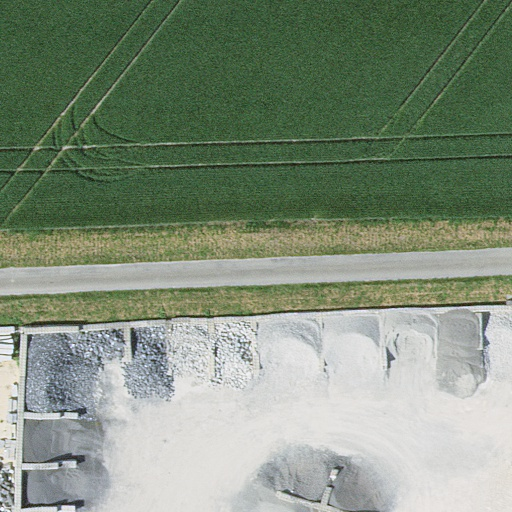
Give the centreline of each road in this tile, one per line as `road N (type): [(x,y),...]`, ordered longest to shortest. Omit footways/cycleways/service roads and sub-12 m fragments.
road 1 (track): [(511,257),(0,281)]
road 2 (unknown): [(160,511),(174,465),(210,420),(244,402),(292,393),(396,417),(428,445),(435,511)]
